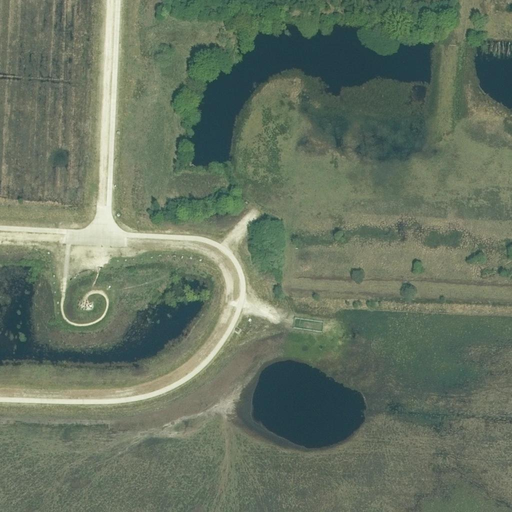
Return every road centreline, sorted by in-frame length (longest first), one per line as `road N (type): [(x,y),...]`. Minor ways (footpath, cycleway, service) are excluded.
road 1 (track): [(211,252),(234,276),(234,307),(185,374),(116,397),(0,394)]
road 2 (track): [(100,241),(110,0)]
